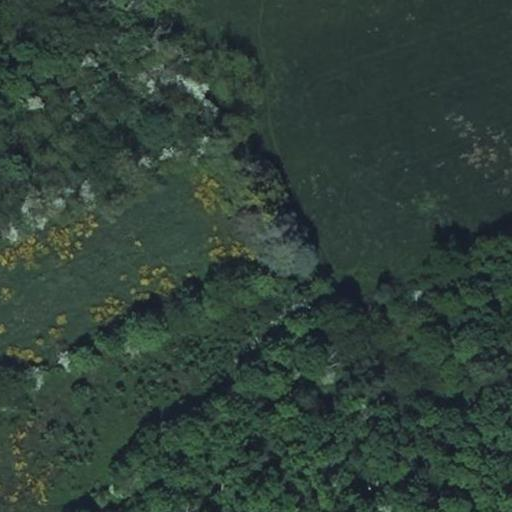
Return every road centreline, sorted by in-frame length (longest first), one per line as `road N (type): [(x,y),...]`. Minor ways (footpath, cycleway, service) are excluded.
road 1 (track): [(361,511),(326,414),(380,371),(358,312),(299,234),(252,118),(258,0)]
road 2 (track): [(511,481),(474,462),(459,440),(458,405),(472,363),(511,336)]
